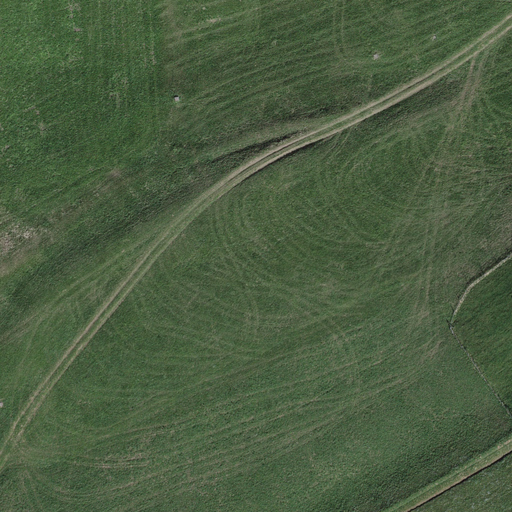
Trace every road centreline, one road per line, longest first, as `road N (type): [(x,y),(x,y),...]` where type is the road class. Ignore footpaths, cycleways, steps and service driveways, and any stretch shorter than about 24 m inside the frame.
road 1 (track): [(511,14),(450,65),(239,180),(159,245),(58,364),(0,458)]
road 2 (track): [(382,511),(511,442)]
